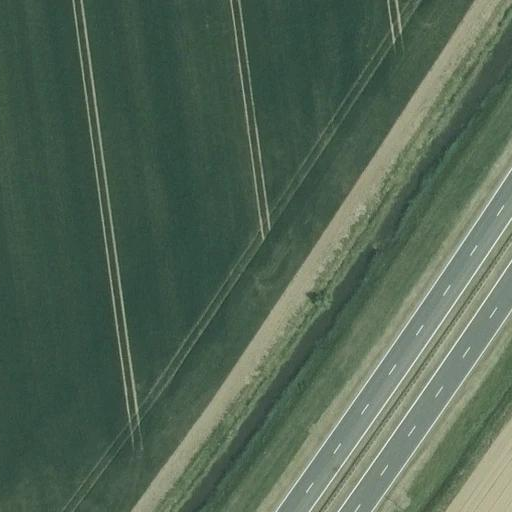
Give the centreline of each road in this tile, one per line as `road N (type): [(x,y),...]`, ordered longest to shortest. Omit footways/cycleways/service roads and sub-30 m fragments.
road 1 (trunk): [(511,187),(290,511)]
road 2 (trunk): [(353,511),(511,285)]
